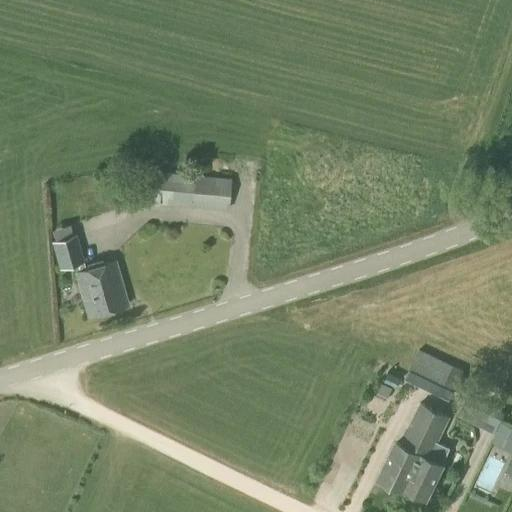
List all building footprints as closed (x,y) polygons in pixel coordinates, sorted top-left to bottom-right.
[(160,173),(145,171),(142,203),(158,204),(160,173)] [(228,211),(231,179),(196,176),(193,208),(228,211)] [(83,261),(76,234),(51,241),(59,269),(73,265),(75,271),(74,272),(86,317),(129,305),(116,260),(84,269),(82,262),(83,261)] [(437,395),(451,365),(419,349),(404,379),(437,395)] [(494,434),(504,413),(467,396),(457,417),(494,434)] [(431,456),(437,443),(450,417),(420,402),(399,443),(396,442),(378,480),(404,492),(405,489),(415,468),(401,462),(409,445),(431,456)] [(415,468),(405,489),(426,499),(442,463),(450,448),(437,443),(431,456),(409,445),(401,462),(415,468)]
